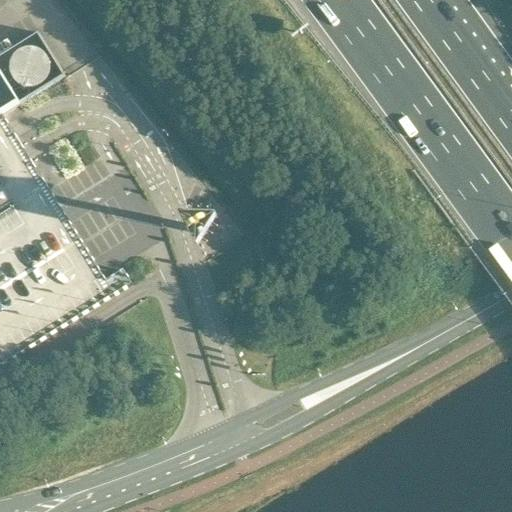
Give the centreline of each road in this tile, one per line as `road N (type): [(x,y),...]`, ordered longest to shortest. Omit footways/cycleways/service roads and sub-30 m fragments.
road 1 (motorway): [(342,0),(511,228)]
road 2 (tertiary): [(48,511),(233,439)]
road 3 (tertiary): [(344,386),(511,296)]
road 4 (motorway): [(511,120),(424,0)]
road 5 (tertiary): [(344,386),(299,394),(258,414),(233,439)]
road 6 (tertiary): [(233,439),(269,435),(344,386)]
